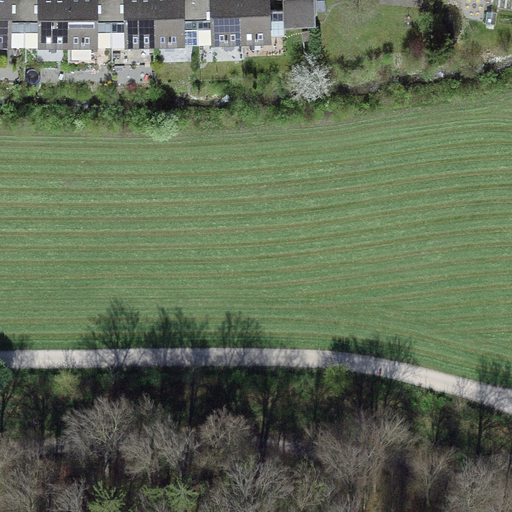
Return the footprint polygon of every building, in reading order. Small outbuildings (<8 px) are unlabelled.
[(0,0),(0,43),(26,44),(26,20),(10,20),(9,0),(0,0)] [(70,45),(69,0),(40,0),(40,20),(26,20),(26,44),(70,45)] [(94,0),(69,0),(70,45),(111,43),(110,21),(95,21),(94,0)] [(127,0),(128,21),(110,21),(111,43),(153,42),(152,0),(127,0)] [(181,0),(152,0),(153,42),(195,41),(195,19),(181,19),(181,0)] [(212,0),(213,18),(195,19),(195,41),(240,39),(237,0),(212,0)] [(265,0),(237,0),(240,39),(268,37),(265,0)] [(317,25),(316,0),(285,0),(286,26),(317,25)]
